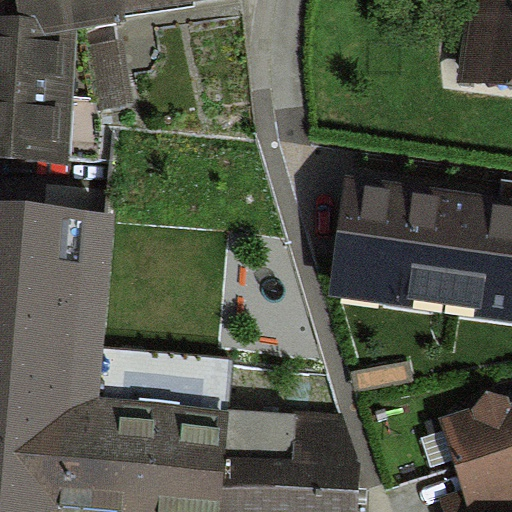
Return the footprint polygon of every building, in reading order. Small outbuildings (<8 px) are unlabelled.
[(79,26),(243,0),(0,0),(0,16),(33,16),(42,32),(79,26)] [(511,0),(475,0),(462,85),(511,92),(511,0)] [(0,16),(0,160),(71,162),(79,26),(42,32),(33,16),(0,16)] [(121,39),(90,44),(99,105),(130,100),(121,39)] [(511,212),(349,192),(336,290),(397,298),(395,307),(446,313),(509,321),(510,309),(511,308),(511,212)] [(221,511),(231,408),(235,363),(106,347),(118,218),(0,205),(0,511),(221,511)] [(411,362),(354,373),(358,392),(415,381),(411,362)] [(511,511),(511,405),(444,429),(467,494),(446,501),(449,511),(511,511)] [(340,412),(231,408),(221,511),(359,511),(360,503),(340,412)]
